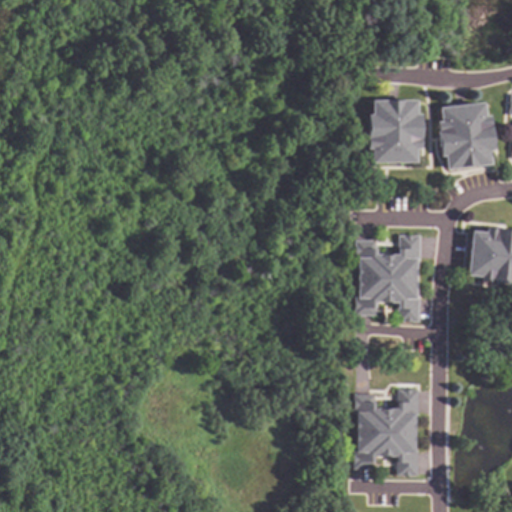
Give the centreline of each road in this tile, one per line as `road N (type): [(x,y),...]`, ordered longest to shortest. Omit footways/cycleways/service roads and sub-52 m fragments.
road 1 (residential): [(511,190),(457,203),(443,234),(435,333),(438,511)]
road 2 (residential): [(511,74),(448,82),(386,76)]
